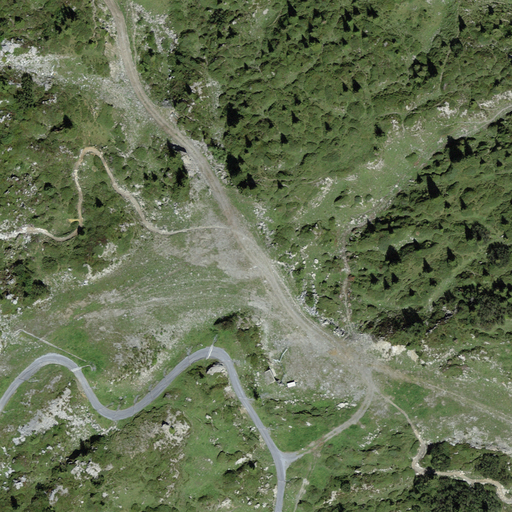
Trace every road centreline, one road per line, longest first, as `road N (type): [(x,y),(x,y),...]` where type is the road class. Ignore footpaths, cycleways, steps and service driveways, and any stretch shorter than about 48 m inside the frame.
road 1 (track): [(278,464),(353,422),(372,389),(364,354),(299,315),(257,257),(201,162),(142,96),(111,0)]
road 2 (track): [(0,410),(35,365),(57,357),(101,409),(120,416),(191,359),(216,352),(272,447),(277,511)]
